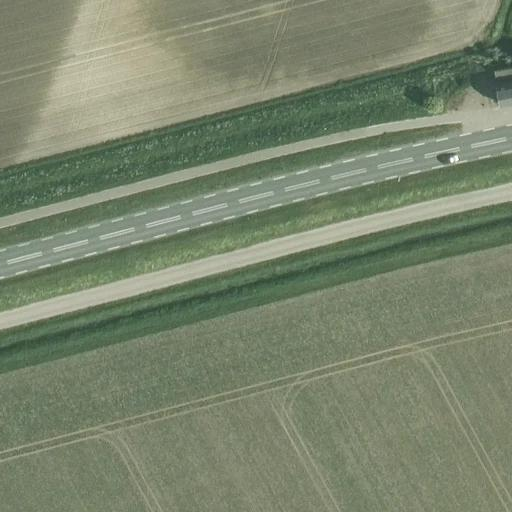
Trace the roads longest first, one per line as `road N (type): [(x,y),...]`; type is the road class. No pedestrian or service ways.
road 1 (unclassified): [(0,325),(511,196)]
road 2 (primary): [(0,267),(511,140)]
